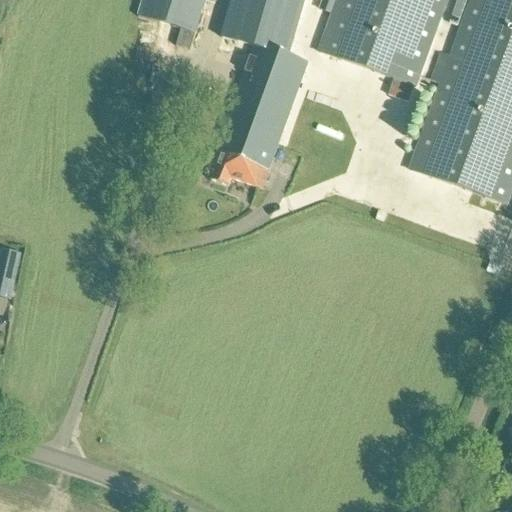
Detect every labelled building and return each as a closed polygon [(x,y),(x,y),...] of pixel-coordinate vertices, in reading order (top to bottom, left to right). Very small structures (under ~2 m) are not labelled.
[(205,0),(142,0),(137,21),(194,37),(205,0)] [(291,60),(308,0),(231,0),(221,38),(253,49),(209,172),(214,174),(211,183),(228,189),(231,181),(262,192),(307,65),(291,60)] [(440,0),(337,0),(323,50),(419,77),(440,0)] [(511,0),(468,0),(423,161),(511,186),(511,0)] [(394,84),(388,101),(408,108),(415,91),(394,84)] [(0,282),(15,285),(21,256),(0,251),(0,282)] [(489,270),(486,279),(498,284),(501,275),(489,270)]
